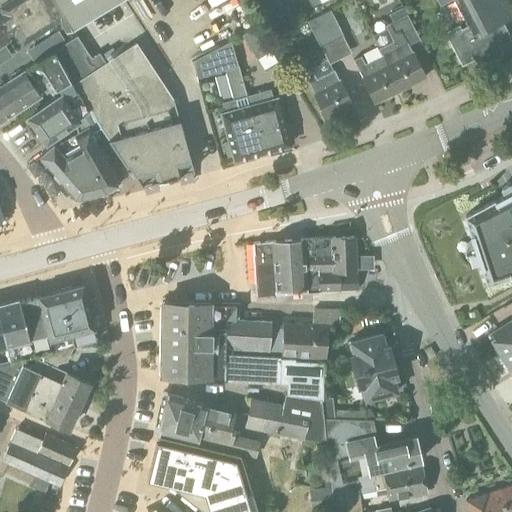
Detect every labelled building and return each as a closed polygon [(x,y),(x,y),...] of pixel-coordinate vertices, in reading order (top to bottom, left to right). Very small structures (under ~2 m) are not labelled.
[(0,46),(5,43),(9,39),(6,35),(14,30),(22,43),(60,19),(68,31),(118,0),(6,0),(0,4),(0,46)] [(448,0),(453,0),(466,25),(468,25),(472,33),(494,21),(495,22),(500,20),(511,13),(511,12),(505,0),(436,0),(440,5),(448,0)] [(382,54),(399,89),(425,77),(412,52),(408,44),(420,38),(407,13),(406,14),(403,7),(389,14),(392,21),(388,23),(399,45),(382,54)] [(331,10),(319,16),(331,40),(344,34),(331,10)] [(319,16),(308,22),(321,45),(331,40),(319,16)] [(510,39),(500,20),(495,22),(494,21),(472,33),(468,25),(466,25),(461,28),(458,25),(445,32),(462,64),(476,57),(480,61),(487,62),(494,58),(493,56),(496,53),(498,52),(497,46),(510,39)] [(272,49),(257,26),(243,36),(258,58),(272,49)] [(23,71),(0,85),(0,121),(40,96),(30,81),(34,79),(38,85),(44,82),(51,92),(58,88),(70,81),(71,81),(72,83),(105,62),(99,53),(91,58),(76,35),(53,50),(26,68),(23,70),(23,71)] [(105,62),(72,83),(88,110),(90,109),(100,127),(126,166),(128,165),(141,185),(157,180),(157,182),(177,176),(177,175),(193,170),(173,98),(136,41),(105,62)] [(227,71),(241,67),(234,41),(228,42),(210,51),(217,74),(227,71)] [(375,102),(399,89),(382,54),(365,63),(361,55),(353,59),(362,78),(363,77),(375,102)] [(313,71),(305,74),(323,109),(319,111),(325,122),(340,114),(338,111),(351,105),(333,69),(316,78),(313,71)] [(51,100),(27,117),(45,142),(74,122),(73,119),(88,110),(72,83),(71,81),(70,81),(58,88),(60,91),(50,98),(51,100)] [(273,88),(247,96),(262,152),(291,145),(290,140),(295,138),(290,124),(285,126),(277,98),(275,99),(273,88)] [(262,152),(247,96),(223,102),(226,112),(222,114),(230,141),(225,142),(229,157),(234,155),(235,160),(262,152)] [(88,110),(73,119),(74,122),(77,132),(75,134),(88,157),(87,158),(105,189),(105,190),(106,189),(110,191),(117,187),(117,182),(119,181),(117,179),(91,132),(100,127),(90,109),(88,110)] [(53,143),(40,155),(42,157),(48,164),(54,171),(53,176),(58,182),(63,181),(64,182),(62,186),(73,198),(79,200),(98,195),(105,190),(105,189),(87,158),(88,157),(75,134),(74,134),(72,132),(58,141),(53,144),(53,143)] [(511,190),(465,216),(487,283),(511,274),(511,190)] [(308,270),(339,269),(354,269),(353,236),(307,237),(308,270)] [(271,240),(252,242),(256,295),(307,291),(307,290),(319,290),(319,291),(341,290),(358,290),(357,272),(339,273),(339,269),(308,270),(307,237),(304,237),(304,238),(304,239),(271,241),(271,240)] [(0,302),(0,347),(6,346),(10,361),(23,357),(27,356),(41,353),(51,350),(52,352),(73,346),(98,340),(82,282),(52,291),(40,295),(40,294),(37,295),(36,295),(36,296),(19,300),(18,297),(0,302)] [(239,304),(161,302),(160,374),(209,375),(209,381),(286,382),(286,393),(321,398),(322,399),(323,361),(295,360),(295,358),(280,357),(280,356),(268,356),(270,321),(238,319),(239,304)] [(511,319),(489,334),(500,352),(511,345),(511,319)] [(325,358),(327,325),(282,322),(280,356),(325,358)] [(353,352),(349,353),(358,385),(361,384),(365,397),(396,389),(392,376),(396,375),(388,344),(384,345),(381,331),(350,339),(353,352)] [(511,345),(500,352),(511,370),(511,369),(511,345)] [(41,353),(35,366),(44,370),(36,386),(78,406),(88,382),(66,372),(55,367),(57,363),(66,360),(73,346),(52,352),(51,350),(41,353)] [(431,346),(424,350),(429,359),(436,355),(431,346)] [(0,397),(5,400),(5,399),(26,409),(36,386),(44,370),(35,366),(41,353),(23,357),(10,361),(0,362),(0,397)] [(36,386),(26,409),(68,428),(68,427),(78,406),(36,386)] [(166,392),(157,432),(196,441),(254,455),(258,442),(231,435),(233,430),(228,428),(233,408),(206,401),(205,403),(166,392)] [(249,397),(244,426),(303,439),(303,438),(325,442),(321,398),(286,393),(285,393),(283,404),(249,397)] [(346,511),(360,509),(358,492),(355,475),(383,469),(419,460),(413,435),(378,444),(371,419),(323,417),(330,481),(330,490),(333,511),(346,511)] [(42,440),(15,429),(1,459),(33,474),(28,485),(44,492),(49,481),(59,485),(75,446),(46,432),(42,440)] [(202,511),(257,511),(240,454),(158,435),(150,470),(202,511)] [(355,475),(358,492),(373,489),(374,495),(387,493),(388,499),(425,492),(420,465),(383,472),(383,469),(355,475)] [(468,511),(492,511),(511,506),(511,484),(465,500),(468,511)]
